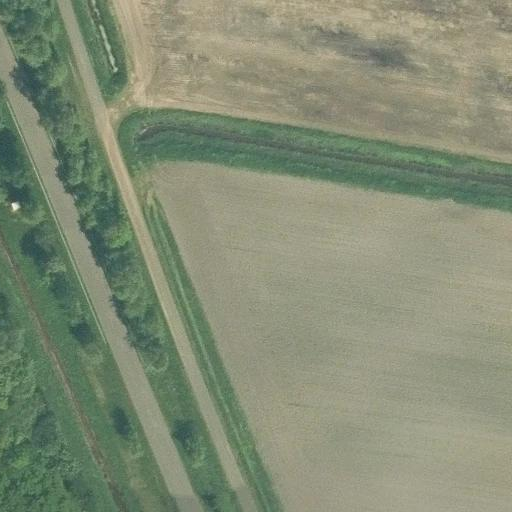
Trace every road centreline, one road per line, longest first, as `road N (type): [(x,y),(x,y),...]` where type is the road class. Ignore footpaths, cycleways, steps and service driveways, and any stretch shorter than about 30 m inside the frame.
road 1 (unclassified): [(49,0),(233,511)]
road 2 (unclassified): [(0,22),(204,511)]
